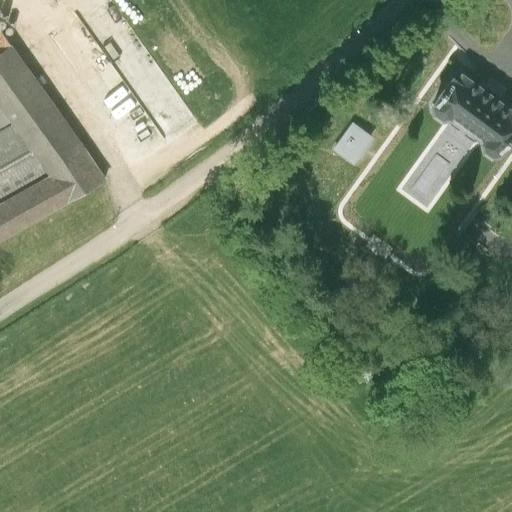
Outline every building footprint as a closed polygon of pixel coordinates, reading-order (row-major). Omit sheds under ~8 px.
[(244,0),(238,0),(215,16),(230,38),(257,19),(244,0)] [(269,27),(240,54),(254,68),(282,42),(269,27)] [(0,56),(11,48),(0,31),(0,56)] [(68,199),(103,180),(11,48),(0,56),(0,101),(17,126),(52,175),(68,199)] [(451,113),(484,137),(485,144),(492,150),(500,148),(511,131),(511,116),(453,74),(433,100),(434,109),(442,113),(451,113)] [(251,91),(222,113),(230,123),(259,101),(251,91)] [(0,134),(17,126),(0,101),(0,134)] [(448,186),(476,136),(444,119),(417,169),(448,186)] [(357,166),(376,139),(356,125),(337,152),(357,166)] [(17,126),(0,134),(0,203),(52,175),(17,126)] [(0,236),(68,199),(52,175),(0,203),(0,236)]
